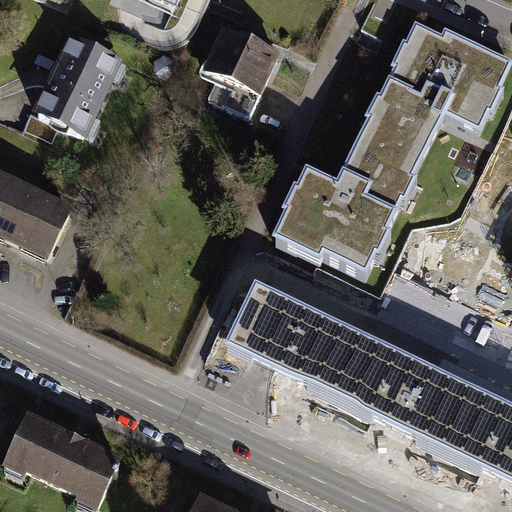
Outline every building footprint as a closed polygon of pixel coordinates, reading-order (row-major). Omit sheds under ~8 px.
[(153,0),(176,10),(180,0),(153,0)] [(0,43),(11,20),(0,15),(0,43)] [(464,54),(416,32),(377,116),(387,120),(381,132),(371,127),(338,198),(307,183),(294,211),(304,216),(298,228),(288,223),(276,249),(287,254),(297,259),(300,253),(323,264),(366,284),(375,265),(373,264),(364,260),(370,248),(379,252),(384,241),(386,242),(401,210),(399,210),(405,197),(396,193),(401,182),(410,186),(412,187),(445,116),(480,133),(510,68),(474,51),(471,57),(464,54)] [(278,60),(226,36),(206,79),(218,84),(209,104),(250,122),(278,60)] [(129,71),(72,48),(40,122),(98,146),(129,71)] [(0,241),(45,263),(68,216),(0,183),(0,241)] [(511,416),(258,297),(231,352),(299,384),(309,389),(307,395),(373,426),(375,421),(396,430),(419,441),(416,446),(482,477),(484,472),(511,485),(511,416)] [(108,511),(131,459),(35,417),(10,473),(101,511),(108,511)]
